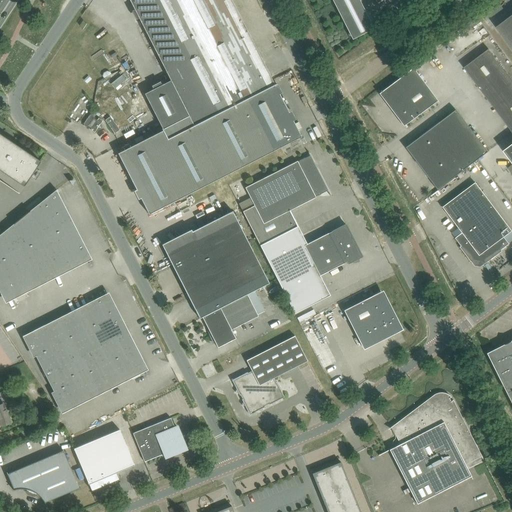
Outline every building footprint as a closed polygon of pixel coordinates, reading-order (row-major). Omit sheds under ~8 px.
[(163,130),(118,153),(127,170),(279,92),(280,94),(282,93),(278,84),(275,85),(277,84),(276,83),(275,84),(259,54),(258,52),(256,47),(231,0),(129,0),(135,9),(139,18),(171,80),(162,85),(153,89),(148,92),(145,94),(153,110),(163,130)] [(358,0),(333,0),(353,38),(373,28),(358,0)] [(511,15),(497,27),(511,47),(511,15)] [(483,26),(480,21),(470,28),(474,32),(483,26)] [(489,49),(464,68),(483,92),(507,73),(489,49)] [(438,101),(413,67),(381,91),(380,90),(379,91),(406,126),(407,126),(406,125),(438,101)] [(124,73),(111,84),(115,88),(127,78),(124,73)] [(511,79),(507,73),(483,92),(511,130),(511,79)] [(279,92),(127,170),(137,189),(141,198),(149,214),(186,195),(281,147),(301,137),(298,129),(295,123),(293,121),(296,119),(291,111),(289,112),(280,94),(279,92)] [(437,189),(487,151),(456,109),(451,113),(453,114),(416,141),(416,146),(413,146),(413,150),(415,151),(414,155),(436,184),(434,185),(437,189)] [(84,123),(95,131),(102,121),(91,113),(84,123)] [(111,115),(105,119),(113,133),(119,129),(111,115)] [(37,167),(41,161),(0,133),(0,169),(24,186),(32,177),(37,181),(41,171),(37,167)] [(307,244),(298,226),(290,210),(316,197),(321,194),(328,190),(325,183),(313,160),(310,155),(305,158),(305,157),(298,161),(245,187),(254,205),(243,211),(295,313),(330,295),(320,275),(347,261),(348,264),(353,261),(354,263),(359,261),(359,258),(362,257),(346,224),(307,244)] [(484,262),(485,264),(502,251),(501,250),(509,244),(503,237),(511,231),(475,182),(442,207),(462,233),(455,238),(461,246),(459,247),(470,262),(472,260),(474,263),(481,264),(484,262)] [(26,214),(0,234),(0,285),(7,299),(88,258),(60,202),(59,202),(58,199),(61,197),(57,189),(26,214)] [(200,318),(203,317),(255,290),(269,283),(233,211),(165,245),(197,308),(195,309),(200,318)] [(236,338),(231,329),(258,315),(258,314),(265,311),(255,290),(203,317),(206,323),(212,340),(210,341),(211,341),(214,340),(218,347),(236,338)] [(344,310),(363,347),(399,328),(380,292),(344,310)] [(63,409),(144,368),(130,339),(129,340),(127,336),(130,334),(127,327),(124,329),(122,325),(108,296),(27,338),(63,409)] [(245,406),(247,409),(255,412),(258,410),(262,411),(263,408),(265,407),(265,406),(269,404),(269,405),(271,403),(275,405),(276,401),(285,397),(277,381),(276,382),(274,378),(308,360),(295,335),(247,360),(252,371),(248,373),(248,372),(232,380),(236,389),(235,392),(239,393),(240,395),(241,395),(243,399),(242,399),(243,401),(242,405),(245,406)] [(504,346),(488,354),(498,373),(497,373),(511,403),(511,341),(506,339),(504,346)] [(400,444),(390,449),(394,457),(418,503),(434,495),(465,480),(472,477),(470,472),(466,464),(482,456),(453,400),(451,401),(450,398),(451,397),(448,394),(444,392),(439,392),(434,395),(391,427),(400,444)] [(0,426),(11,422),(3,403),(0,404),(0,426)] [(133,433),(145,461),(185,445),(177,426),(175,427),(171,418),(133,433)] [(116,472),(134,465),(135,465),(120,429),(74,448),(88,482),(89,484),(92,491),(119,479),(116,472)] [(32,490),(45,503),(46,503),(45,502),(80,488),(64,450),(8,473),(7,473),(14,489),(32,490)] [(361,511),(341,462),(312,473),(327,511),(361,511)] [(79,467),(75,469),(79,480),(84,478),(79,467)]
